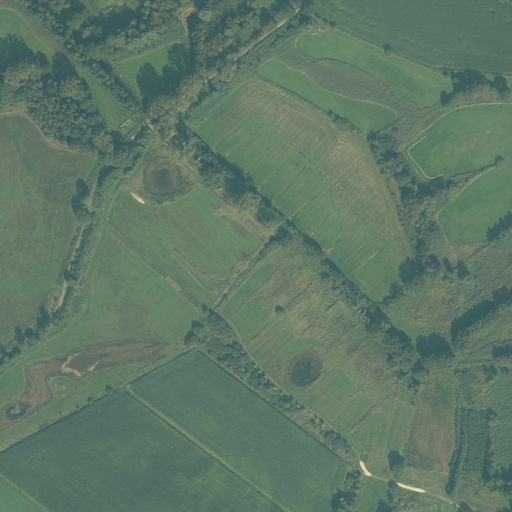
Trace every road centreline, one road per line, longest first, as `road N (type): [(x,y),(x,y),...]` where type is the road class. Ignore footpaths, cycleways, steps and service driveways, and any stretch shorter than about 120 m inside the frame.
road 1 (track): [(151,118),(263,236),(212,309),(255,366),(347,444),(362,473),(464,511)]
road 2 (track): [(117,155),(92,188),(52,318),(0,360)]
road 3 (track): [(307,0),(151,118)]
